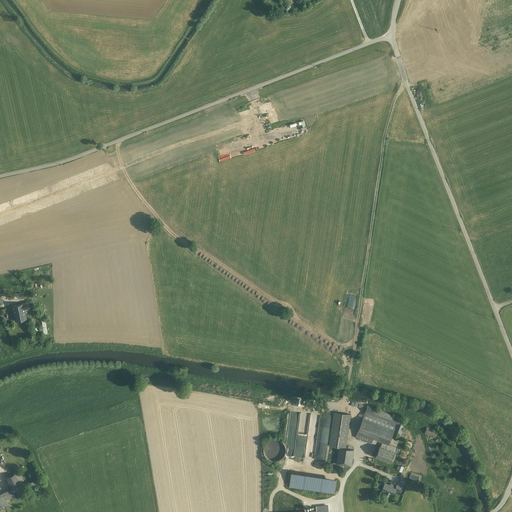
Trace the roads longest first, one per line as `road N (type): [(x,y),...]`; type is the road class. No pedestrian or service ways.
road 1 (unclassified): [(0,176),(68,160),(391,37)]
road 2 (unclassified): [(391,37),(511,354)]
